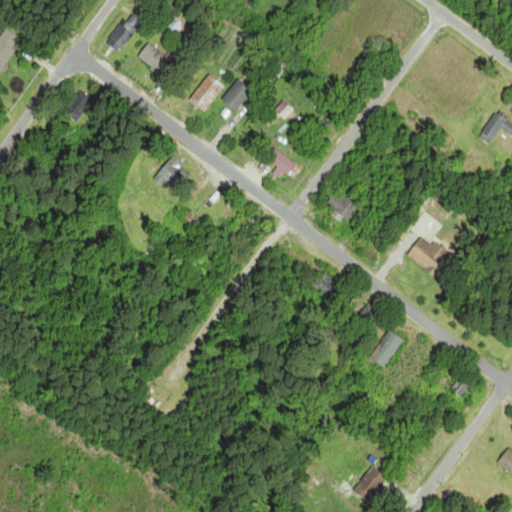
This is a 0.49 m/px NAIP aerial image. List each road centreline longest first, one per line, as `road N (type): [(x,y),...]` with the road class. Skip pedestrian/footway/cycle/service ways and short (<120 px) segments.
road 1 (residential): [(511,388),(75,54)]
road 2 (residential): [(444,13),(291,217)]
road 3 (residential): [(114,0),(0,158)]
road 4 (residential): [(411,511),(511,376)]
